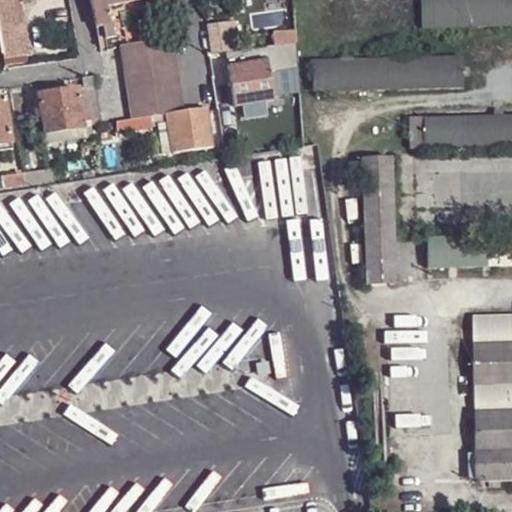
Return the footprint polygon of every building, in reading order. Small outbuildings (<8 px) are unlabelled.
[(15,0),(0,0),(0,35),(3,56),(29,52),(22,5),(19,3),(16,0),(15,0)] [(90,0),(93,11),(110,8),(152,0),(156,0),(158,11),(182,7),(180,0),(90,0)] [(511,0),(419,0),(420,30),(511,26),(511,0)] [(110,8),(93,11),(100,41),(116,38),(110,8)] [(143,37),(144,44),(172,40),(171,33),(143,37)] [(286,37),(275,38),(275,49),(287,47),(286,37)] [(123,47),(134,122),(157,118),(169,117),(183,114),(172,40),(144,44),(123,47)] [(297,70),(296,46),(287,47),(275,49),(275,58),(286,56),(287,71),(297,70)] [(275,58),(275,49),(267,50),(268,59),(275,58)] [(268,59),(269,61),(271,74),(287,71),(286,56),(275,58),(268,59)] [(462,58),(311,63),(312,93),(463,89),(462,58)] [(235,109),(275,103),(271,74),(269,61),(229,67),(235,109)] [(94,77),(84,79),(85,89),(92,128),(101,126),(94,77)] [(92,128),(85,89),(79,90),(85,130),(92,129),(92,128)] [(79,90),(39,96),(45,136),(85,130),(79,90)] [(0,146),(12,145),(6,100),(0,100),(0,146)] [(214,150),(208,111),(203,111),(183,114),(169,117),(170,127),(175,156),(214,150)] [(511,116),(424,119),(425,149),(511,147),(511,116)] [(169,117),(157,118),(158,129),(170,127),(169,117)] [(158,129),(157,118),(134,122),(118,124),(119,134),(158,129)] [(425,149),(424,119),(410,120),(411,150),(425,149)] [(170,127),(158,129),(163,157),(175,156),(170,127)] [(94,140),(92,129),(85,130),(45,136),(47,147),(94,140)] [(391,161),(360,162),(365,287),(396,287),(391,161)] [(49,171),(24,175),(27,187),(50,184),(49,171)] [(24,175),(1,178),(4,191),(27,187),(24,175)] [(511,237),(426,240),(427,269),(511,266),(511,237)] [(511,316),(461,318),(465,484),(511,482),(511,316)]
